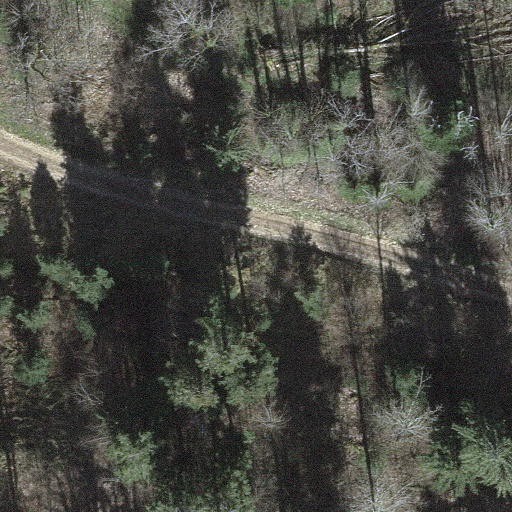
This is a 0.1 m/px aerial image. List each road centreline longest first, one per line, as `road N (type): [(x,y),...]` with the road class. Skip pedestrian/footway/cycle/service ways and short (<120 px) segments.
road 1 (track): [(511,282),(83,165),(0,122)]
road 2 (track): [(106,0),(226,62),(374,104),(511,163)]
